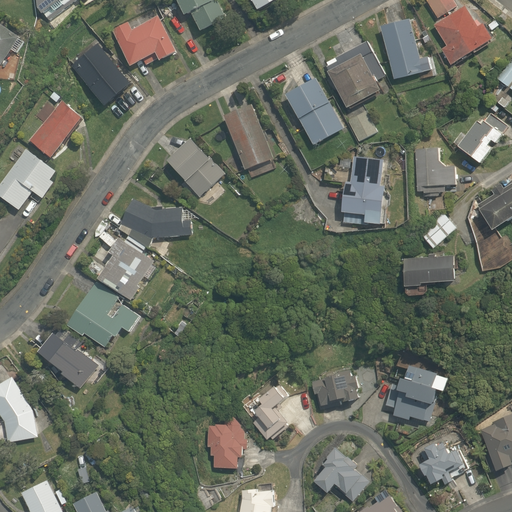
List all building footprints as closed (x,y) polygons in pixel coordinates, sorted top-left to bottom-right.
[(51,21),(78,1),(77,0),(38,0),(40,9),(44,15),(46,14),(51,21)] [(178,0),(186,16),(192,12),(202,32),(227,17),(217,0),(178,0)] [(252,0),(259,10),(276,0),(252,0)] [(431,0),(430,1),(440,17),(458,6),(454,0),(431,0)] [(444,49),(454,66),(496,40),(486,24),(480,28),(467,7),(437,25),(450,46),(444,49)] [(129,22),(113,31),(132,67),(145,60),(147,66),(160,59),(161,61),(178,52),(159,16),(133,30),(129,22)] [(411,20),(382,27),(395,80),(425,73),(425,72),(433,70),(429,57),(421,59),(411,20)] [(492,30),(499,25),(495,20),(488,25),(492,30)] [(17,53),(24,43),(19,39),(21,37),(0,24),(0,23),(0,67),(12,50),(17,53)] [(330,72),(329,72),(348,109),(382,91),(377,81),(387,76),(368,42),(336,58),(337,59),(328,63),(329,66),(327,67),(330,72)] [(99,43),(73,66),(107,107),(133,83),(99,43)] [(511,59),(500,76),(511,85),(511,82),(511,59)] [(317,79),(287,95),(314,145),(345,129),(317,79)] [(58,103),(62,98),(55,92),(51,97),(58,103)] [(499,103),(503,97),(497,92),(493,98),(499,103)] [(63,102),(31,141),(52,158),(85,118),(63,102)] [(254,105),(225,116),(246,170),(275,159),(254,105)] [(368,111),(349,122),(360,142),(379,132),(368,111)] [(462,147),(483,163),(494,148),(491,145),(495,140),(498,143),(510,127),(493,114),(484,125),(480,122),(461,147),(462,147)] [(169,161),(201,197),(227,174),(211,157),(210,157),(193,139),(169,161)] [(442,149),(417,150),(419,191),(425,191),(426,197),(441,197),(441,194),(448,194),(448,186),(459,185),(458,167),(449,168),(443,162),(442,149)] [(28,150),(0,187),(0,195),(20,210),(34,192),(44,199),(55,183),(52,180),(58,172),(28,150)] [(366,223),(381,225),(386,187),(382,186),(385,161),(355,157),(351,183),(347,182),(343,213),(346,213),(344,222),(366,225),(366,223)] [(480,205),(496,230),(511,220),(511,184),(506,188),(503,184),(494,190),(497,195),(480,205)] [(135,199),(120,229),(150,249),(154,239),(194,235),(193,220),(185,221),(183,208),(164,209),(164,207),(152,207),(135,199)] [(434,248),(457,229),(444,213),(421,233),(434,248)] [(147,248),(129,236),(126,242),(120,238),(110,253),(115,256),(99,279),(132,300),(141,288),(139,286),(145,277),(149,279),(157,268),(153,265),(155,261),(144,253),(147,248)] [(458,281),(457,270),(456,255),(407,258),(408,270),(409,287),(425,285),(425,283),(458,281)] [(109,315),(121,297),(98,282),(69,325),(84,336),(86,333),(107,348),(114,336),(117,337),(123,327),(130,332),(141,317),(123,305),(114,319),(109,315)] [(82,389),(100,366),(88,355),(89,354),(85,351),(84,352),(79,349),(85,342),(64,326),(57,334),(55,333),(39,352),(64,372),(63,374),(82,389)] [(446,391),(449,379),(441,363),(404,350),(399,366),(411,369),(408,379),(405,378),(403,387),(394,384),(387,405),(398,408),(395,416),(411,420),(412,417),(426,420),(431,421),(437,402),(440,389),(446,391)] [(345,402),(360,399),(358,389),(360,389),(358,376),(353,377),(351,370),(338,373),(337,370),(326,373),(328,379),(313,382),(316,395),(320,394),(323,406),(345,401),(345,402)] [(9,443),(40,438),(35,411),(14,377),(0,385),(0,412),(5,422),(9,443)] [(255,423),(269,440),(272,438),(274,440),(290,427),(288,424),(290,423),(277,407),(287,399),(286,398),(290,395),(281,385),(278,388),(277,386),(261,399),(265,404),(257,412),(262,418),(255,423)] [(256,411),(260,407),(256,402),(252,405),(256,411)] [(511,414),(493,422),(494,425),(482,430),(499,471),(511,465),(511,414)] [(244,449),(248,449),(249,439),(246,439),(246,432),(242,428),(242,425),(235,417),(226,417),(226,425),(218,424),(217,426),(211,426),(209,447),(213,447),(212,456),(216,456),(216,468),(239,469),(240,458),(244,458),(244,449)] [(338,488),(355,502),(371,482),(356,469),(359,465),(348,457),(356,448),(352,447),(353,442),(345,441),(338,449),(337,448),(328,459),(329,459),(324,465),(327,467),(315,481),(329,493),(337,484),(339,486),(338,488)] [(430,476),(434,485),(444,479),(448,485),(456,480),(454,477),(471,469),(461,451),(458,450),(455,452),(453,453),(451,449),(450,449),(449,448),(447,449),(445,444),(439,447),(437,444),(428,448),(429,451),(423,454),(427,462),(422,465),(428,476),(430,476)] [(64,511),(49,481),(23,494),(31,511),(64,511)] [(63,505),(68,502),(61,489),(56,492),(63,505)] [(241,511),(279,511),(279,506),(276,506),(275,491),(258,493),(258,489),(243,491),(244,500),(241,511)] [(399,506),(387,490),(376,498),(379,502),(370,508),(369,507),(360,511),(403,511),(400,506),(399,506)] [(98,492),(74,504),(78,511),(110,511),(108,511),(98,492)]
